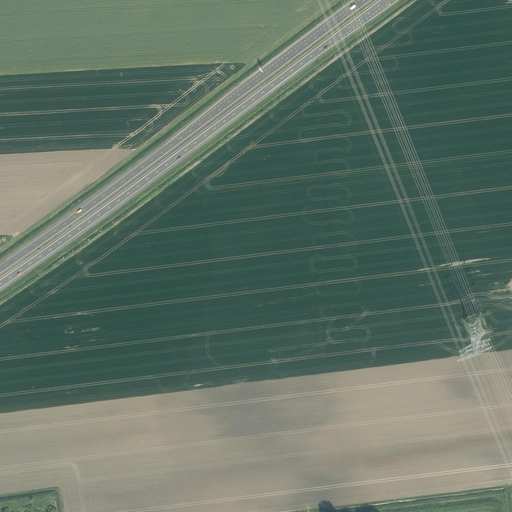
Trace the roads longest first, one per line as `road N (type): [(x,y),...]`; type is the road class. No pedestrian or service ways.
road 1 (motorway): [(0,284),(386,0)]
road 2 (motorway): [(365,0),(0,269)]
